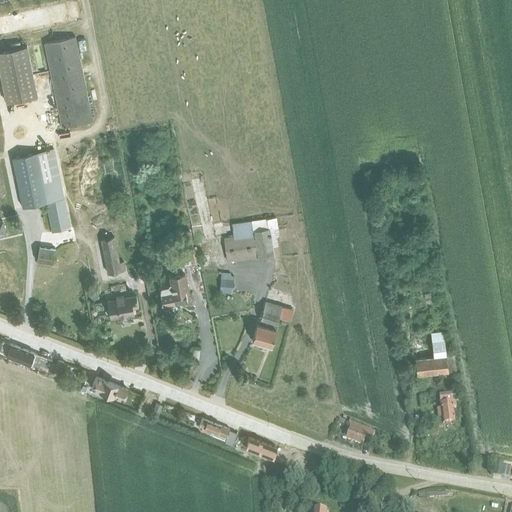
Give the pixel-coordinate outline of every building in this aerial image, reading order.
[(36,25),(75,19),(73,4),(34,10),(36,25)] [(76,36),(44,42),(62,126),(93,120),(76,36)] [(28,45),(0,50),(0,72),(6,102),(38,95),(28,45)] [(54,148),(12,157),(18,184),(22,207),(47,202),(65,199),(60,176),(54,148)] [(179,199),(175,204),(184,265),(199,262),(196,245),(193,246),(183,193),(179,193),(179,199)] [(65,199),(47,202),(53,231),(71,227),(65,199)] [(200,237),(198,210),(191,210),(193,238),(200,237)] [(268,218),(252,220),(254,232),(258,256),(258,259),(282,255),(277,216),(268,218)] [(234,235),(224,237),(227,261),(258,256),(254,232),(252,220),(232,223),(234,235)] [(72,236),(55,239),(57,248),(60,265),(78,261),(72,236)] [(115,236),(101,239),(107,273),(126,269),(124,260),(120,261),(115,236)] [(40,246),(34,282),(46,285),(47,277),(51,278),(56,250),(57,248),(56,248),(40,246)] [(221,272),(220,291),(233,292),(234,275),(231,275),(231,274),(230,274),(230,272),(225,272),(221,272)] [(161,293),(155,295),(158,307),(163,306),(163,307),(188,302),(185,290),(189,290),(186,273),(169,277),(170,283),(169,287),(162,288),(160,290),(161,293)] [(96,285),(89,286),(91,299),(98,297),(96,285)] [(109,307),(107,310),(108,314),(110,315),(111,317),(122,315),(122,316),(127,315),(126,314),(135,313),(133,306),(138,305),(136,294),(124,296),(123,294),(116,295),(116,297),(107,299),(109,307)] [(253,337),(252,340),(254,340),(255,342),(258,343),(260,342),(272,345),(279,317),(283,305),(266,300),(259,323),(257,322),(253,337)] [(283,305),(279,317),(291,320),(294,309),(283,305)] [(443,344),(442,337),(431,338),(431,332),(414,334),(415,347),(443,344)] [(4,339),(0,347),(0,348),(7,351),(6,355),(24,362),(29,365),(31,362),(48,370),(49,366),(51,362),(51,361),(52,358),(32,350),(27,348),(4,339)] [(417,347),(418,372),(449,371),(448,346),(417,347)] [(56,363),(54,368),(62,372),(65,361),(57,358),(56,361),(56,362),(56,363)] [(454,372),(442,374),(443,383),(451,382),(455,381),(454,375),(454,372)] [(96,375),(91,386),(113,395),(114,394),(125,399),(127,393),(126,393),(128,388),(118,384),(96,375)] [(441,409),(437,410),(438,419),(442,418),(442,425),(455,423),(453,409),(457,409),(456,403),(457,403),(457,395),(455,396),(455,393),(439,395),(441,409)] [(156,402),(152,413),(157,416),(162,405),(156,402)] [(202,417),(199,424),(200,425),(202,426),(201,429),(210,432),(209,433),(225,439),(225,441),(232,443),(236,432),(230,429),(230,428),(202,417)] [(349,422),(343,438),(362,446),(364,441),(371,444),(375,432),(349,422)] [(249,436),(245,446),(273,457),(277,447),(249,436)] [(498,461),(495,474),(502,476),(505,463),(498,461)]
